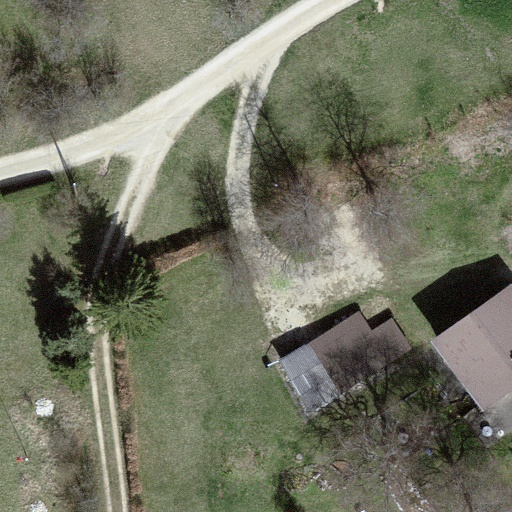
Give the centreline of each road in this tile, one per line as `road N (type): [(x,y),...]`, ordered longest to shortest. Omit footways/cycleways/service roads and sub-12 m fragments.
road 1 (track): [(165,118),(100,288),(97,342),(116,511)]
road 2 (unclassified): [(0,170),(165,118),(289,29),(345,0)]
